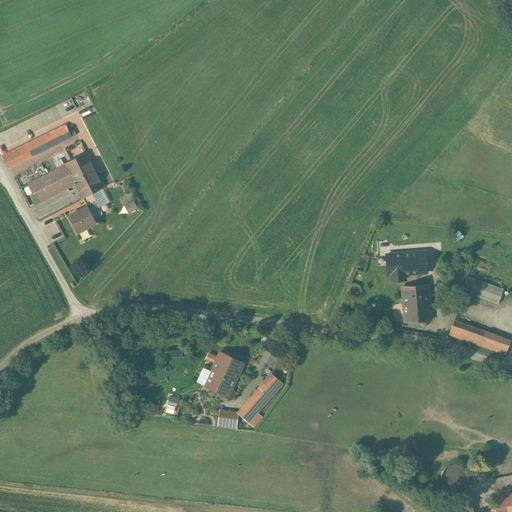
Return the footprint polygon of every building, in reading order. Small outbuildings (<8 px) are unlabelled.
[(71,138),(65,125),(2,155),(8,168),(71,138)] [(104,187),(87,152),(26,182),(37,204),(75,185),(81,198),(104,187)] [(126,205),(130,212),(140,207),(136,200),(126,205)] [(97,224),(87,206),(68,216),(78,234),(97,224)] [(390,246),(393,281),(410,280),(410,273),(434,272),(432,243),(390,246)] [(470,278),(465,292),(499,304),(504,290),(470,278)] [(433,321),(430,285),(401,287),(404,323),(433,321)] [(455,319),(450,334),(505,355),(511,340),(455,319)] [(168,357),(185,357),(185,349),(168,349),(168,357)] [(229,396),(243,362),(218,352),(204,386),(229,396)] [(283,382),(272,373),(238,413),(248,422),(283,382)] [(173,395),(170,404),(179,407),(182,398),(173,395)] [(221,425),(238,429),(240,420),(223,416),(221,425)] [(511,511),(511,475),(492,480),(498,511),(511,511)] [(473,511),(471,500),(456,503),(457,511),(473,511)]
